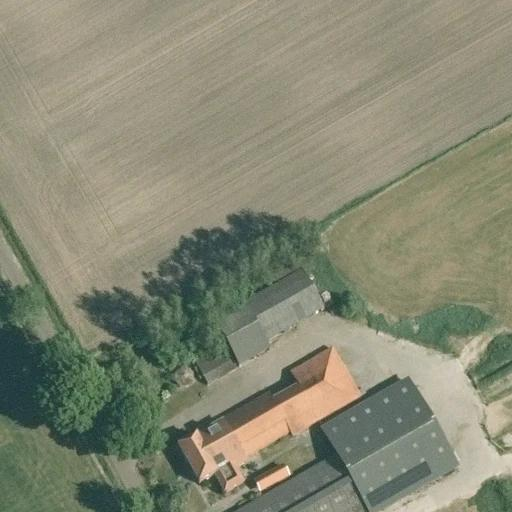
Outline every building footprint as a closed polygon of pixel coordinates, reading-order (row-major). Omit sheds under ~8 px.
[(238,370),(270,353),(266,345),(324,312),(296,261),(269,276),(274,289),(212,323),(238,370)] [(207,387),(237,371),(224,347),(195,363),(207,387)] [(292,437),(359,399),(331,350),(290,373),(298,387),(272,402),(269,395),(177,447),(199,485),(214,476),(224,494),(243,483),(235,470),(245,464),(242,460),(289,433),(292,437)] [(385,511),(459,469),(408,379),(319,430),(334,457),(237,511),(385,511)] [(260,495),(290,479),(283,466),(253,482),(260,495)]
